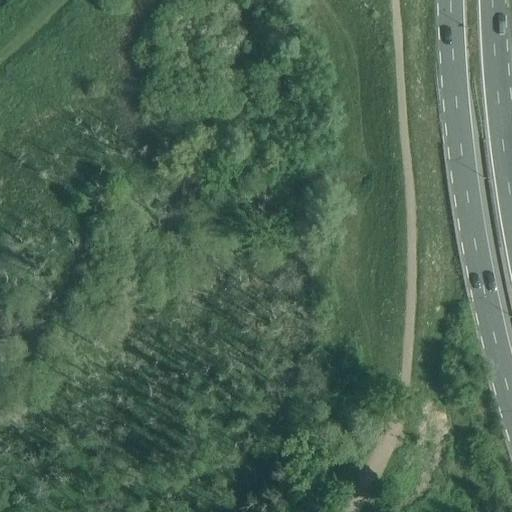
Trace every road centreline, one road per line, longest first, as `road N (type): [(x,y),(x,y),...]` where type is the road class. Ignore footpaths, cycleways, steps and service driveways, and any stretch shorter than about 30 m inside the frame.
road 1 (primary): [(451,0),(475,240),(511,407)]
road 2 (primary): [(511,203),(492,0)]
